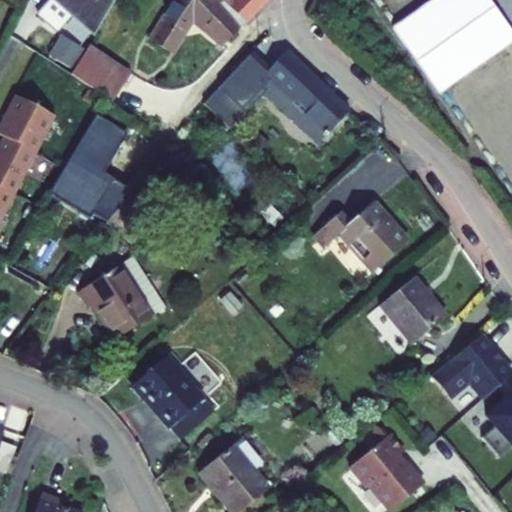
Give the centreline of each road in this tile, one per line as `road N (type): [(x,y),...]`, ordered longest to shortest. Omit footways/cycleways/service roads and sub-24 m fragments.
road 1 (residential): [(293,0),(311,45),(435,153),(511,263)]
road 2 (residential): [(0,376),(91,418),(149,511)]
